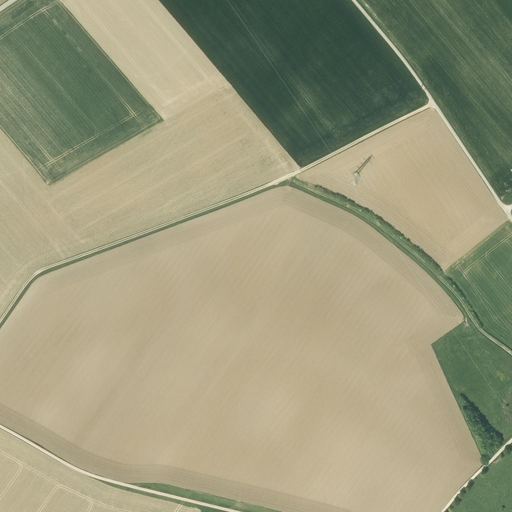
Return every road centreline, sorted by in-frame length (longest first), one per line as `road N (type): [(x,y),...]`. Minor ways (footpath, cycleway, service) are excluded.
road 1 (track): [(0,320),(33,274),(50,264),(287,176),(433,103)]
road 2 (track): [(511,354),(411,249),(287,176)]
road 3 (unclassified): [(511,218),(353,0)]
road 4 (track): [(0,426),(80,470),(237,511)]
